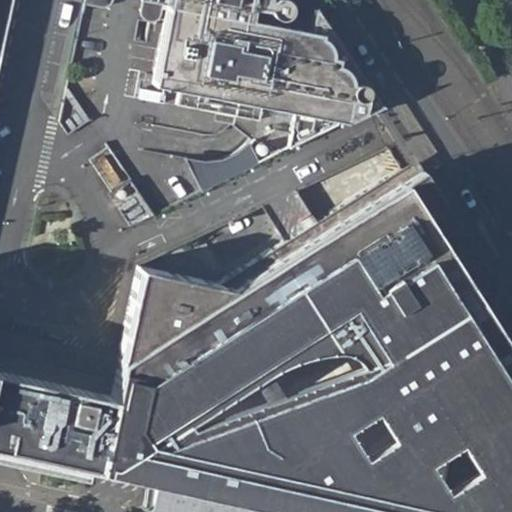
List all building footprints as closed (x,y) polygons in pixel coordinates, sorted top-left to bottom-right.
[(145,17),(151,18),(154,18),(161,11),(162,0),(141,0),(140,9),(141,13),(145,17)] [(285,145),(376,98),(311,3),(306,27),(243,15),(246,0),(266,4),(268,8),(271,11),(276,11),(280,10),(283,9),(284,6),(285,2),(284,0),(165,0),(151,82),(178,86),(175,103),(256,117),(259,101),(291,108),(285,145)] [(144,122),(143,144),(165,145),(166,123),(144,122)] [(208,163),(187,161),(200,188),(255,159),(250,148),(235,156),(223,161),(208,163)] [(511,313),(411,155),(399,162),(500,323),(511,341),(511,313)] [(284,236),(213,282),(135,265),(111,373),(111,375),(106,395),(0,371),(0,445),(97,467),(236,376),(250,368),(271,359),(293,351),(309,347),(326,345),(342,345),(357,346),(368,350),(380,354),(390,360),(401,367),(412,377),(421,389),(428,400),(433,411),(437,425),(439,436),(440,448),(440,454),(426,511),(511,511),(511,341),(500,323),(399,162),(316,216),(299,226),(284,236)] [(150,182),(163,206),(193,190),(180,166),(150,182)] [(262,201),(284,236),(299,226),(316,216),(296,185),(279,193),(262,201)] [(236,376),(97,467),(296,511),(426,511),(440,454),(440,448),(439,436),(437,425),(433,411),(428,400),(421,389),(412,377),(401,367),(390,360),(380,354),(368,350),(357,346),(342,345),(326,345),(309,347),(293,351),(271,359),(250,368),(236,376)] [(0,350),(0,371),(106,395),(111,375),(0,350)] [(148,506),(174,511),(320,511),(155,475),(148,506)]
